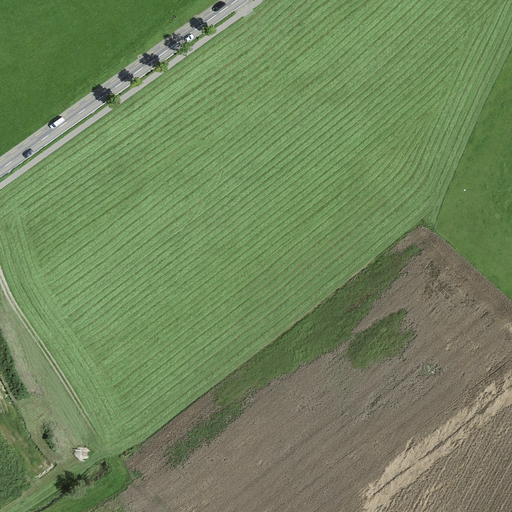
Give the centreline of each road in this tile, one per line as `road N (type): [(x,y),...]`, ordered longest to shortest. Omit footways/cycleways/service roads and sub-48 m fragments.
road 1 (track): [(0,274),(17,313),(115,459),(182,511)]
road 2 (secondary): [(238,0),(0,170)]
